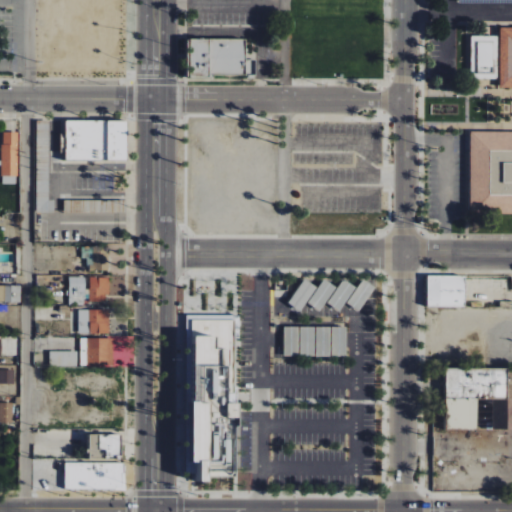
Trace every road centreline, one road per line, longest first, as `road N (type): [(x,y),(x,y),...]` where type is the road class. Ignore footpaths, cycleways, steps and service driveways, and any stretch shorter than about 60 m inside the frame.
road 1 (residential): [(406,0),(403,511)]
road 2 (tertiary): [(0,507),(511,510)]
road 3 (tertiary): [(156,0),(154,511)]
road 4 (residential): [(0,100),(406,100)]
road 5 (residential): [(156,253),(511,258)]
